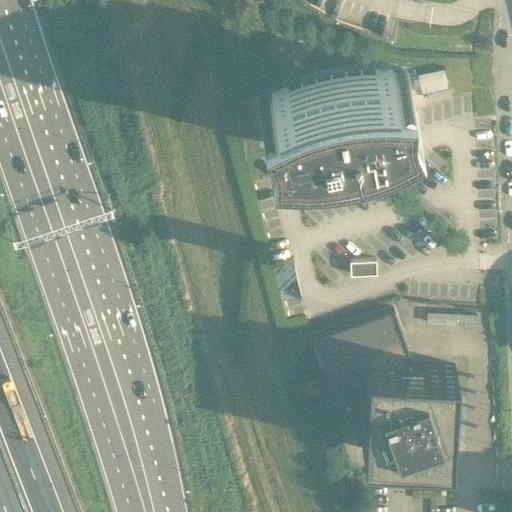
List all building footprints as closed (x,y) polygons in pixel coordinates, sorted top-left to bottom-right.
[(445,67),(417,73),(421,93),(449,87),(445,67)] [(272,97),(257,105),(265,120),(266,127),(265,144),(282,145),(282,148),(290,148),(298,148),(307,148),(315,147),(323,147),(332,146),(340,144),(348,143),(356,141),(364,138),(372,136),(380,133),(387,130),(395,127),(403,123),(401,121),(416,113),(409,98),(408,91),(408,74),(392,73),(392,70),(384,70),(375,70),(367,70),(359,71),(350,71),(342,72),(334,74),(326,75),(318,77),(310,80),(302,82),(294,85),(286,88),(279,91),(271,95),(272,97)] [(349,259),(350,265),(350,273),(376,272),(376,257),(349,259)] [(361,449),(395,450),(451,453),(453,397),(455,364),(421,362),(421,365),(413,365),(393,307),(312,335),(340,417),(364,409),(367,410),(366,415),(363,415),(361,449)] [(453,323),(457,323),(463,323),(474,324),(474,313),(453,312),(453,323)]
